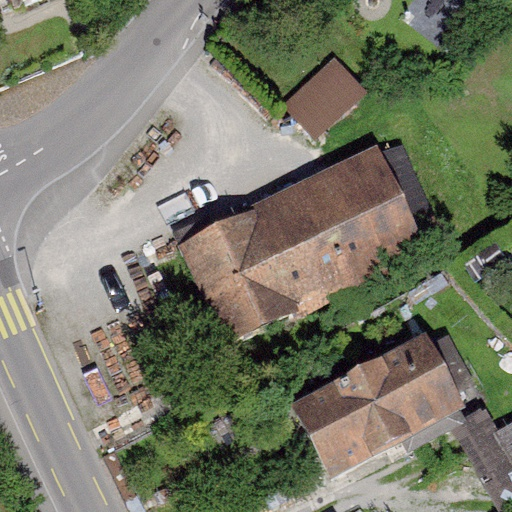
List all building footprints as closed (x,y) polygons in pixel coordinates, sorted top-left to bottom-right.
[(0,0),(0,19),(51,0),(0,0)] [(450,0),(468,15),(478,0),(450,0)] [(342,63),(289,105),(318,142),(371,100),(342,63)] [(370,156),(190,255),(246,355),(425,256),(370,156)] [(431,353),(295,424),(332,494),(468,423),(431,353)] [(511,511),(511,428),(499,436),(490,420),(460,438),(502,511),(511,511)]
